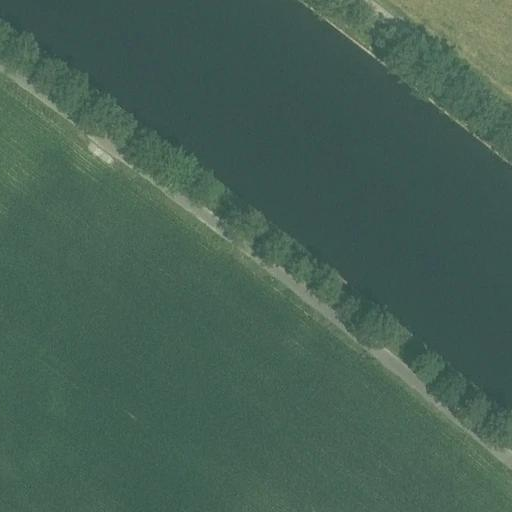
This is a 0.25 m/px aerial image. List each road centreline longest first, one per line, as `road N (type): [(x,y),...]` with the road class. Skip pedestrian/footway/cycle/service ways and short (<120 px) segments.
road 1 (track): [(511,474),(0,69)]
road 2 (track): [(511,118),(363,0)]
